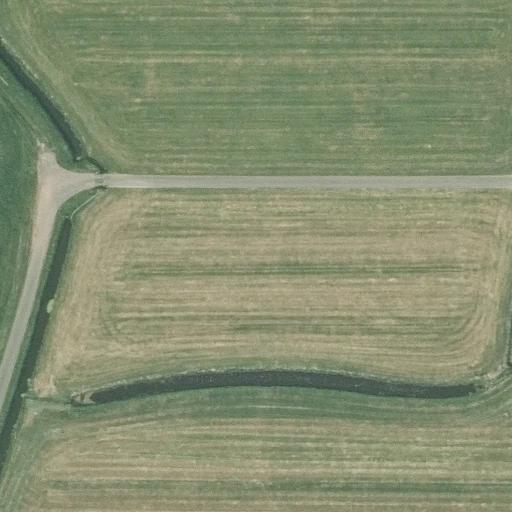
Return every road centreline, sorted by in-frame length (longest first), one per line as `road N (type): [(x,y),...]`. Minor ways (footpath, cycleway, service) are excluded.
road 1 (unclassified): [(91,181),(511,181)]
road 2 (unclassified): [(91,181),(51,180),(0,385)]
